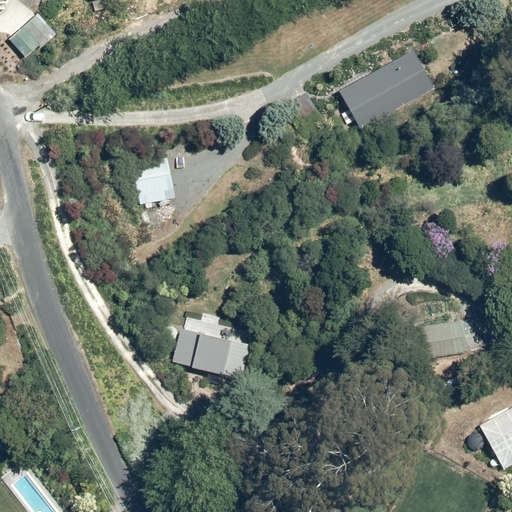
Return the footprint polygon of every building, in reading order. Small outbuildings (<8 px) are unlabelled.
[(338,91),(361,131),(434,89),(411,49),(338,91)] [(133,165),(140,206),(175,200),(168,158),(133,165)] [(414,328),(419,359),(469,350),(464,319),(414,328)] [(252,344),(178,329),(172,361),(246,376),(252,344)] [(457,356),(434,361),(437,374),(460,368),(457,356)] [(511,407),(478,424),(500,470),(511,463),(511,407)]
